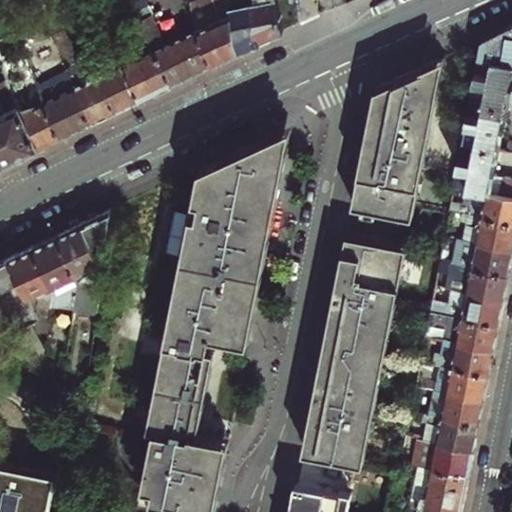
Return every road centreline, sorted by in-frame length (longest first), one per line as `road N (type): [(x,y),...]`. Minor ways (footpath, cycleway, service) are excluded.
road 1 (residential): [(287,416),(341,130),(326,57)]
road 2 (secondary): [(314,63),(0,207)]
road 3 (residential): [(511,371),(484,511)]
road 4 (secondary): [(449,0),(326,57)]
